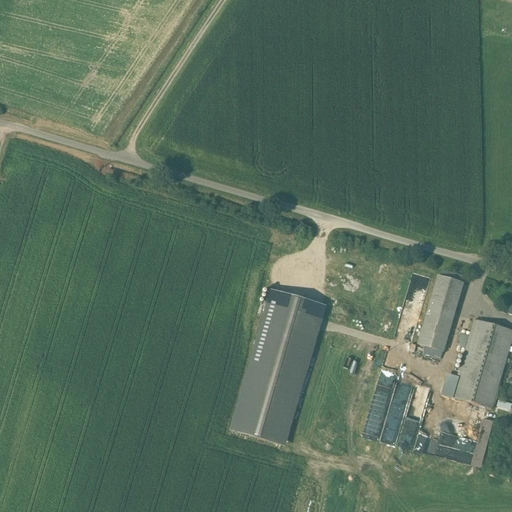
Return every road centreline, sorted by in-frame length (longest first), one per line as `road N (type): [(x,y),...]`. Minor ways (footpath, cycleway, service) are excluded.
road 1 (unclassified): [(0,123),(511,272)]
road 2 (track): [(127,159),(223,0)]
road 3 (track): [(472,302),(439,394),(452,415)]
